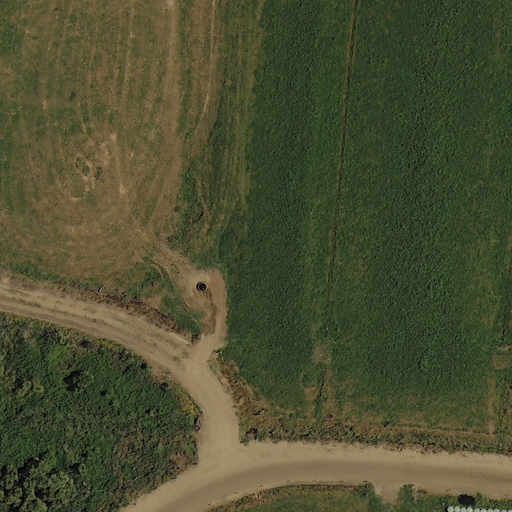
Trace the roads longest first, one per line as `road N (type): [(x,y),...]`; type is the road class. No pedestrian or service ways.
road 1 (track): [(176,511),(244,456),(161,341),(0,305)]
road 2 (track): [(244,456),(511,477)]
